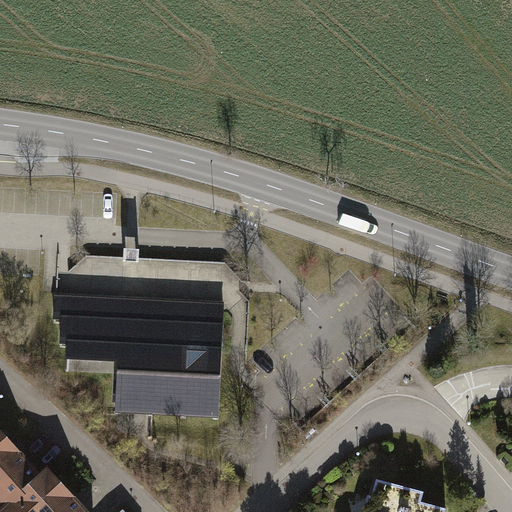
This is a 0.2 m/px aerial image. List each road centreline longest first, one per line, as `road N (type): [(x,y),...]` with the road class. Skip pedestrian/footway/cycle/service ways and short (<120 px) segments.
road 1 (secondary): [(511,271),(190,162),(0,124)]
road 2 (residential): [(267,511),(370,421),(409,416),(440,429),(511,511)]
road 3 (residential): [(0,375),(146,511)]
